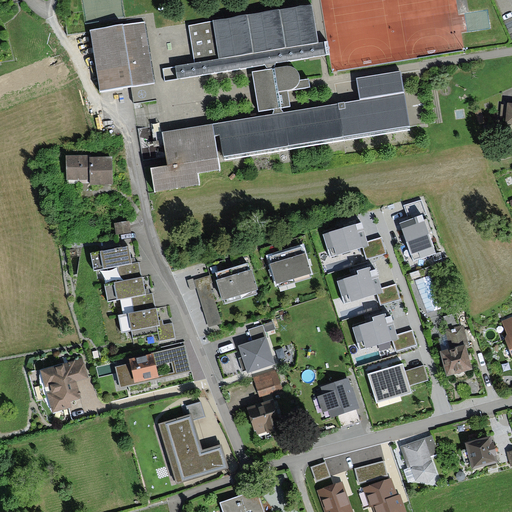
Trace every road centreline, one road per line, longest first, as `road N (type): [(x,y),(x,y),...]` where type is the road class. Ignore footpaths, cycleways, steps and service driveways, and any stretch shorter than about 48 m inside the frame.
road 1 (residential): [(130,130),(156,249),(243,458),(257,469)]
road 2 (residential): [(511,400),(257,469)]
